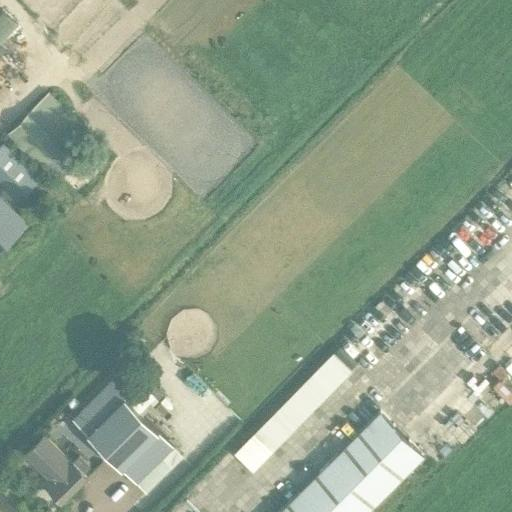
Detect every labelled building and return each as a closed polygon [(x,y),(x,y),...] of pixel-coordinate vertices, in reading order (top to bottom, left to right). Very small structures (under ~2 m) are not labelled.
[(33,107),(5,134),(41,168),(48,161),(61,174),(72,162),(59,150),(67,142),(83,125),(49,92),(33,107)] [(0,188),(15,203),(41,177),(4,140),(0,144),(0,188)] [(0,248),(28,221),(0,193),(0,248)] [(352,369),(333,350),(279,406),(234,452),(253,470),(297,425),(352,369)] [(184,456),(174,445),(125,396),(133,388),(118,373),(73,418),(136,482),(147,493),(184,456)] [(277,511),(364,511),(423,453),(380,410),(277,511)] [(62,499),(86,475),(69,458),(68,459),(44,434),(26,453),(50,477),(45,482),(62,499)]
